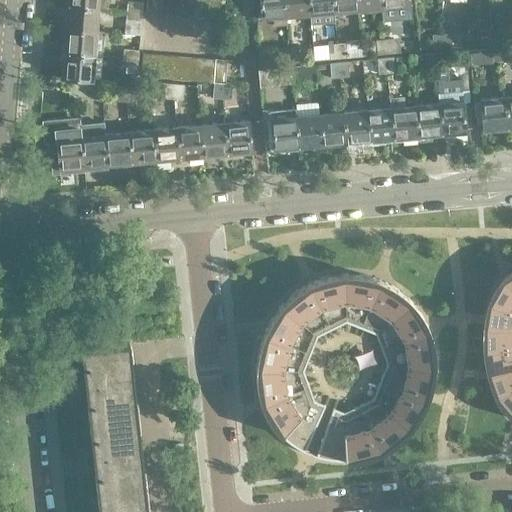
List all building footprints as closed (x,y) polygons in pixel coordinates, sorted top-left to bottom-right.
[(128,0),(127,9),(142,11),(143,1),(128,0)] [(156,0),(146,0),(146,12),(156,13),(156,0)] [(156,0),(156,13),(168,14),(169,0),(156,0)] [(169,0),(168,14),(180,15),(181,0),(169,0)] [(181,0),(180,15),(192,16),(193,0),(181,0)] [(193,0),(192,16),(204,17),(205,0),(193,0)] [(217,18),(218,0),(205,0),(204,17),(217,18)] [(259,0),(261,18),(275,16),(275,24),(285,23),(284,15),(283,0),(259,0)] [(283,0),(284,15),(308,13),(307,0),(283,0)] [(307,0),(308,13),(309,23),(333,21),(333,11),(331,0),(307,0)] [(331,0),(333,11),(356,9),(355,0),(331,0)] [(355,0),(356,9),(380,7),(379,0),(355,0)] [(379,0),(380,7),(381,20),(412,18),(411,4),(410,0),(379,0)] [(67,4),(65,28),(96,31),(98,7),(67,4)] [(142,11),(127,9),(126,18),(141,19),(142,11)] [(498,27),(488,28),(489,43),(499,42),(498,27)] [(65,28),(64,52),(94,55),(102,55),(104,31),(96,31),(65,28)] [(489,43),(488,28),(480,29),(481,44),(489,43)] [(450,32),(440,33),(441,48),(451,47),(450,32)] [(432,33),(433,48),(441,48),(440,33),(432,33)] [(393,37),(383,38),(384,53),(394,52),(393,37)] [(384,53),(383,38),(375,39),(376,53),(384,53)] [(345,41),(335,42),(337,57),(346,56),(345,41)] [(337,57),(335,42),(327,43),(328,58),(337,57)] [(280,47),(282,62),(290,61),(289,46),(280,47)] [(297,46),(289,46),(290,61),(299,61),(297,46)] [(509,46),(499,47),(500,62),(510,61),(509,46)] [(499,47),(469,50),(471,65),(472,64),(500,62),(499,47)] [(124,48),(123,57),(138,58),(139,49),(124,48)] [(94,55),(64,52),(62,76),(92,79),(94,55)] [(141,76),(153,77),(154,53),(143,52),(141,76)] [(442,52),(433,53),(434,68),(444,67),(442,52)] [(154,53),(153,77),(165,78),(166,54),(154,53)] [(434,68),(433,53),(424,54),(426,68),(434,68)] [(166,54),(165,78),(176,79),(178,55),(166,54)] [(178,55),(176,79),(188,80),(190,56),(178,55)] [(190,56),(188,80),(200,81),(202,57),(190,56)] [(138,58),(123,57),(123,66),(138,68),(138,58)] [(202,57),(200,81),(213,82),(215,58),(202,57)] [(386,72),(385,57),(377,58),(378,73),(386,72)] [(394,57),(385,57),(386,72),(396,71),(394,57)] [(215,58),(213,82),(225,83),(227,59),(215,58)] [(347,61),(337,62),(338,76),(348,75),(347,61)] [(338,76),(337,62),(329,62),(330,77),(338,76)] [(299,65),(290,66),(291,81),(300,80),(299,65)] [(290,66),(258,69),(259,83),(291,81),(290,66)] [(77,82),(69,81),(68,96),(76,96),(77,82)] [(98,98),(99,84),(77,82),(76,96),(98,98)] [(164,97),(172,98),(173,83),(165,82),(164,97)] [(212,97),(220,97),(221,83),(213,82),(212,97)] [(173,83),(172,98),(182,98),(183,84),(173,83)] [(221,83),(220,97),(230,98),(231,84),(221,83)] [(125,100),(126,86),(117,85),(116,100),(125,100)] [(136,87),(126,86),(125,100),(134,101),(136,87)] [(462,91),(437,93),(437,101),(441,134),(466,132),(466,130),(470,130),(468,108),(464,108),(462,91)] [(511,94),(503,95),(506,130),(511,129),(511,94)] [(506,130),(503,95),(480,97),(483,130),(484,130),(484,129),(498,128),(499,130),(506,130)] [(403,96),(389,98),(390,106),(393,138),(417,136),(414,103),(404,104),(403,96)] [(437,101),(414,103),(417,136),(441,134),(437,101)] [(271,117),(263,118),(266,148),(274,148),(297,146),(294,114),(293,106),(270,108),(271,117)] [(390,106),(366,108),(369,140),(393,138),(390,106)] [(366,108),(342,110),(345,142),(369,140),(366,108)] [(342,110),(318,112),(321,144),(345,142),(342,110)] [(318,112),(294,114),(297,146),(321,144),(318,112)] [(77,116),(41,119),(43,143),(48,142),(51,173),(83,171),(82,166),(78,123),(77,116)] [(247,119),(222,121),(225,153),(250,151),(247,119)] [(102,121),(78,123),(82,166),(106,164),(103,132),(102,121)] [(222,121),(198,123),(201,155),(225,153),(222,121)] [(198,123),(174,126),(177,157),(201,155),(198,123)] [(174,126),(151,128),(154,160),(177,157),(174,126)] [(151,128),(127,130),(130,162),(154,160),(151,128)] [(127,130),(103,132),(106,164),(130,162),(127,130)] [(257,394),(260,403),(263,412),(268,420),(274,428),(280,435),(286,440),(291,444),(297,448),(304,452),(325,404),(314,400),(303,370),(317,336),(345,322),(375,333),(386,363),(372,398),(343,412),(332,408),(315,456),(322,458),(329,459),(337,460),(344,460),(353,459),(363,458),(372,455),(381,451),(389,446),(396,441),(403,435),(409,428),(414,422),(419,414),(423,407),(426,399),(429,391),(431,383),(433,375),(434,367),(434,358),(433,348),(431,339),(429,331),(425,322),(421,314),(416,307),(410,300),(403,293),(395,288),(388,283),(379,279),(371,276),(362,274),(352,273),(343,273),(334,274),(325,276),(316,279),(308,282),(300,287),(292,292),(286,298),(279,305),(274,312),(270,319),(266,326),(262,334),(259,342),(257,350),(256,358),(255,367),(255,376),(255,385),(257,394)] [(511,282),(506,277),(502,283),(498,289),(495,296),(494,303),(511,307),(511,282)] [(511,327),(511,307),(494,303),(492,309),(491,314),(491,320),(490,326),(511,327)] [(511,347),(511,327),(490,326),(490,332),(489,338),(490,343),(490,349),(511,347)] [(84,380),(76,381),(79,403),(86,403),(88,425),(137,419),(128,342),(80,347),(84,380)] [(511,367),(511,347),(490,349),(491,355),(492,361),(493,366),(494,372),(511,367)] [(511,389),(511,367),(494,372),(496,378),(498,383),(500,389),(502,394),(511,389)] [(511,389),(502,394),(505,400),(509,406),(511,410),(511,389)] [(91,451),(84,452),(87,475),(94,474),(97,502),(145,497),(137,419),(88,425),(91,451)] [(98,511),(147,511),(145,497),(97,502),(98,511)]
